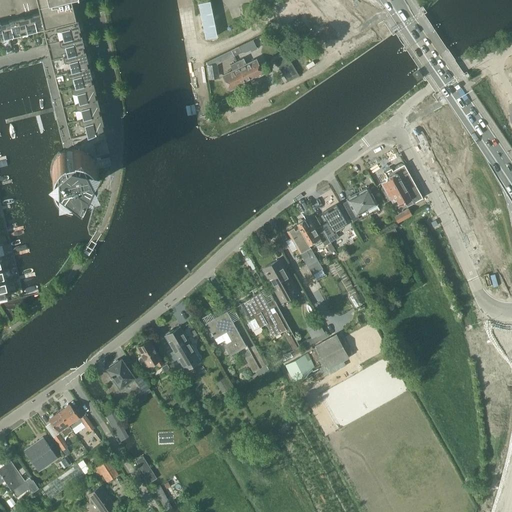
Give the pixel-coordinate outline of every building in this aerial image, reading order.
[(12,0),(0,0),(0,23),(6,22),(17,19),(12,0)] [(36,0),(12,0),(17,19),(29,16),(39,13),(36,0)] [(107,146),(70,0),(36,0),(39,14),(43,27),(43,28),(47,43),(47,45),(50,59),(54,74),(58,90),(62,106),(66,122),(70,138),(72,138),(74,148),(64,150),(63,151),(62,152),(61,152),(60,153),(59,154),(58,155),(57,155),(57,156),(56,157),(56,158),(55,159),(55,160),(54,161),(53,162),(53,163),(53,164),(53,165),(52,166),(52,167),(52,168),(52,169),(52,170),(52,171),(52,172),(52,173),(52,174),(53,175),(53,176),(53,177),(54,178),(54,179),(54,180),(55,181),(55,182),(56,183),(57,184),(58,185),(58,186),(59,186),(60,187),(61,188),(62,189),(63,189),(64,190),(65,190),(66,190),(67,191),(68,191),(69,192),(70,192),(71,192),(72,192),(73,192),(74,192),(75,192),(76,192),(77,192),(78,192),(79,192),(80,191),(81,191),(82,191),(83,190),(84,190),(85,190),(85,189),(86,189),(87,188),(89,187),(90,186),(90,185),(91,184),(92,184),(92,183),(93,182),(93,181),(94,180),(94,179),(95,178),(95,177),(95,176),(96,175),(96,174),(96,173),(96,172),(96,171),(96,170),(96,169),(96,168),(112,164),(109,153),(109,154),(107,146)] [(43,27),(39,13),(29,16),(33,30),(36,29),(36,30),(43,28),(43,27)] [(29,16),(17,19),(21,34),(28,32),(28,31),(33,30),(29,16)] [(21,34),(17,19),(6,22),(9,36),(13,35),(13,36),(21,34)] [(6,22),(0,23),(0,38),(5,38),(5,37),(9,36),(6,22)] [(253,40),(239,46),(242,52),(245,52),(251,49),(251,51),(257,48),(253,40)] [(239,46),(231,50),(234,55),(242,52),(239,46)] [(206,62),(208,77),(219,76),(217,64),(232,57),(230,51),(211,60),(206,62)] [(236,61),(245,79),(252,76),(253,78),(263,73),(256,59),(246,64),(243,58),(236,61)] [(245,79),(236,61),(230,64),(232,70),(223,75),(230,89),(240,84),(239,82),(245,79)] [(290,78),(298,73),(291,63),(284,68),(290,78)] [(423,197),(404,163),(393,169),(391,167),(384,171),(387,176),(386,179),(386,180),(382,182),(392,202),(397,200),(399,205),(405,202),(407,205),(413,202),(413,203),(423,197)] [(362,189),(357,191),(358,193),(366,208),(377,203),(372,194),(369,189),(368,187),(363,190),(362,189)] [(348,200),(343,203),(353,222),(359,218),(356,214),(366,208),(358,193),(347,198),(348,200)] [(321,225),(321,226),(331,242),(339,237),(334,229),(346,222),(336,205),(323,212),(328,221),(321,225)] [(412,214),(408,207),(393,216),(397,223),(412,214)] [(298,223),(297,223),(298,224),(311,248),(322,242),(325,246),(327,244),(331,242),(321,226),(315,229),(309,219),(306,221),(304,219),(303,219),(301,219),(298,220),(298,223)] [(298,224),(287,230),(291,237),(297,248),(300,252),(300,253),(303,259),(312,274),(313,274),(317,279),(325,274),(322,269),(323,268),(320,264),(311,248),(298,224)] [(264,267),(283,301),(297,293),(278,259),(264,267)] [(261,292),(240,304),(246,314),(245,314),(246,316),(248,318),(247,321),(252,330),(260,326),(264,324),(266,323),(267,325),(273,336),(282,331),(283,330),(289,326),(273,298),(266,302),(261,292)] [(355,293),(349,296),(355,307),(361,304),(355,293)] [(246,346),(227,311),(206,323),(211,333),(212,335),(213,335),(214,338),(226,331),(231,340),(223,344),(229,355),(246,346)] [(317,334),(313,336),(301,343),(305,349),(314,343),(314,344),(328,335),(326,330),(323,332),(315,317),(309,320),(317,334)] [(180,326),(165,335),(185,370),(201,361),(180,326)] [(289,326),(283,330),(293,349),(298,346),(299,346),(289,326)] [(329,337),(328,335),(314,344),(328,368),(349,357),(336,333),(329,337)] [(143,355),(138,358),(143,366),(148,363),(148,364),(155,360),(159,366),(163,363),(149,340),(138,347),(143,355)] [(251,354),(245,358),(253,372),(256,370),(260,377),(269,372),(268,370),(265,365),(261,357),(254,345),(248,348),(251,354)] [(293,349),(290,351),(292,355),(300,351),(298,346),(293,349)] [(313,371),(304,353),(284,363),(293,381),(313,371)] [(112,376),(120,387),(134,377),(121,359),(119,361),(118,359),(109,365),(110,367),(107,369),(111,374),(110,375),(111,377),(112,376)] [(167,364),(161,367),(165,373),(170,370),(167,364)] [(135,379),(134,379),(145,395),(151,391),(150,390),(148,387),(140,375),(135,379)] [(231,387),(224,376),(215,382),(222,393),(231,387)] [(110,401),(100,407),(117,434),(126,428),(110,401)] [(70,404),(59,411),(70,426),(71,429),(82,421),(79,417),(70,404)] [(59,411),(48,419),(58,432),(59,431),(62,435),(67,432),(68,433),(72,430),(71,429),(70,426),(59,411)] [(85,415),(80,418),(89,432),(94,428),(90,422),(85,415)] [(68,447),(59,433),(53,437),(63,451),(68,447)] [(39,470),(57,458),(43,437),(24,450),(30,459),(30,458),(39,470)] [(156,478),(142,456),(137,460),(151,482),(156,478)] [(64,469),(69,465),(65,459),(59,462),(64,469)] [(109,459),(95,468),(100,476),(103,474),(108,481),(118,474),(109,459)] [(0,482),(4,480),(16,497),(29,488),(33,492),(39,488),(33,479),(32,480),(30,477),(25,480),(10,460),(0,467),(0,482)] [(50,498),(91,470),(83,460),(43,487),(50,498)] [(171,511),(176,511),(158,484),(154,487),(171,511)] [(100,511),(104,511),(115,505),(101,485),(88,495),(100,511)] [(16,504),(11,498),(7,501),(11,507),(16,504)]
